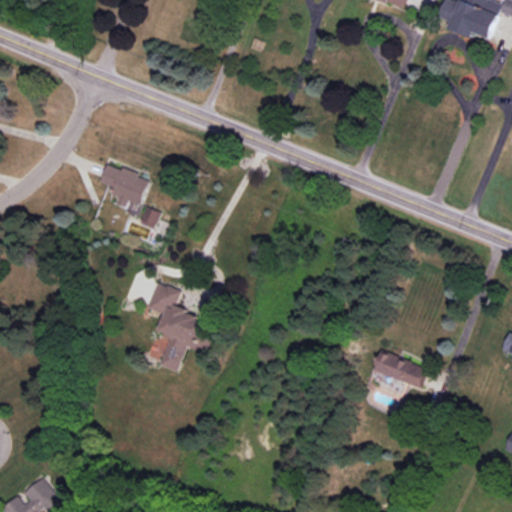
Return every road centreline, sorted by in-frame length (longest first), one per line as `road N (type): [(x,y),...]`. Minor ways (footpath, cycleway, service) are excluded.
road 1 (tertiary): [(511,244),(0,35)]
road 2 (residential): [(96,77),(54,157),(0,200)]
